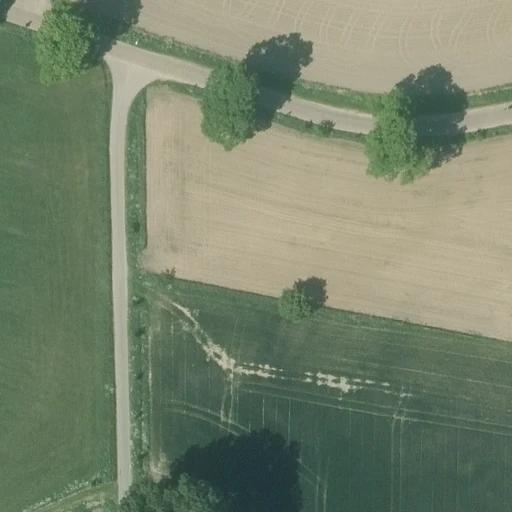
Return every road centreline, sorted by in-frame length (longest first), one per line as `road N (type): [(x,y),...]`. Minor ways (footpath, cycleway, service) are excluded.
road 1 (unclassified): [(125,511),(117,137),(137,61)]
road 2 (tertiary): [(511,115),(371,129),(137,61)]
road 3 (tertiary): [(137,61),(8,14)]
